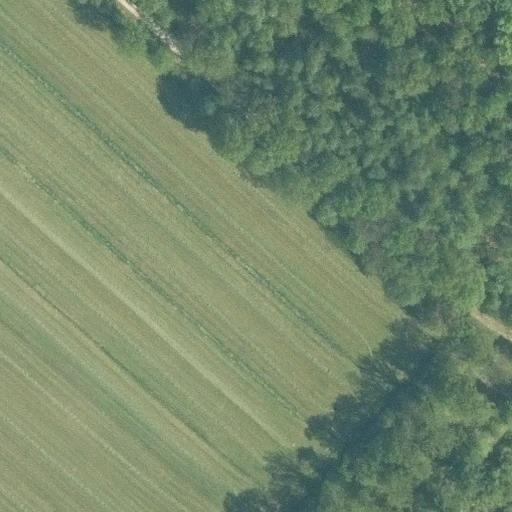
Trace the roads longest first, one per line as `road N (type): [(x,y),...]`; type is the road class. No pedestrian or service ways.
road 1 (track): [(511,337),(477,316),(127,0)]
road 2 (track): [(379,511),(511,354)]
